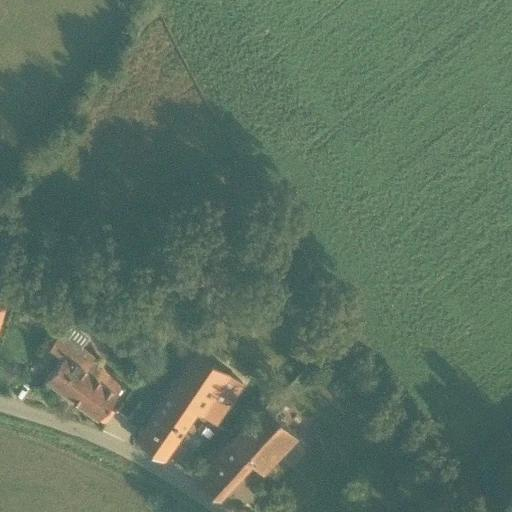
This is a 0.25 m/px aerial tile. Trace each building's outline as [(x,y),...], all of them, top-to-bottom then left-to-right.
[(106,423),(115,410),(107,404),(126,379),(95,355),(95,354),(82,345),(90,334),(70,320),(48,349),(60,359),(45,379),(106,423)] [(325,348),(316,339),(305,350),(314,359),(325,348)] [(227,411),(246,384),(197,349),(136,439),(163,458),(195,410),(205,415),(213,402),(227,411)] [(276,393),(264,405),(273,413),(285,402),(276,393)] [(262,472),(297,436),(264,405),(194,480),(219,497),(254,464),(262,472)]
